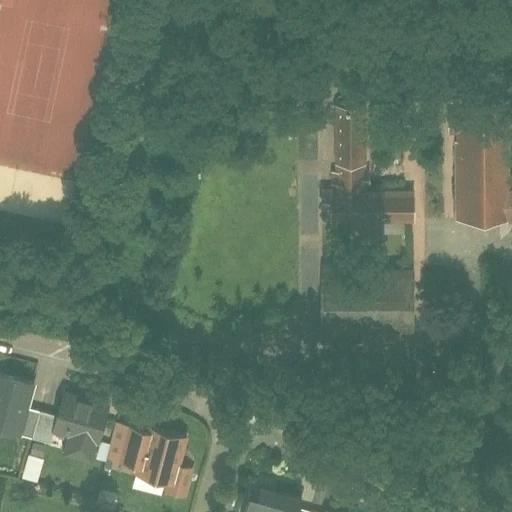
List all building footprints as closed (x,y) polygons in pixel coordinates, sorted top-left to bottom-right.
[(511,186),(508,187),(507,94),(456,95),(456,112),(449,112),(449,131),(454,131),(455,218),(511,217),(511,186)] [(415,218),(415,215),(415,186),(366,186),(366,100),(334,100),(334,218),(415,218)] [(322,300),(414,298),(414,263),(321,264),(322,300)] [(0,426),(32,433),(39,406),(29,404),(34,379),(0,371),(0,426)] [(39,406),(32,433),(51,438),(54,429),(66,432),(62,449),(95,457),(110,398),(62,386),(56,411),(39,406)] [(179,464),(187,435),(148,425),(136,472),(165,479),(163,488),(186,494),(193,467),(179,464)] [(38,479),(44,443),(27,440),(21,476),(38,479)] [(243,511),(296,511),(302,491),(253,477),(243,511)]
